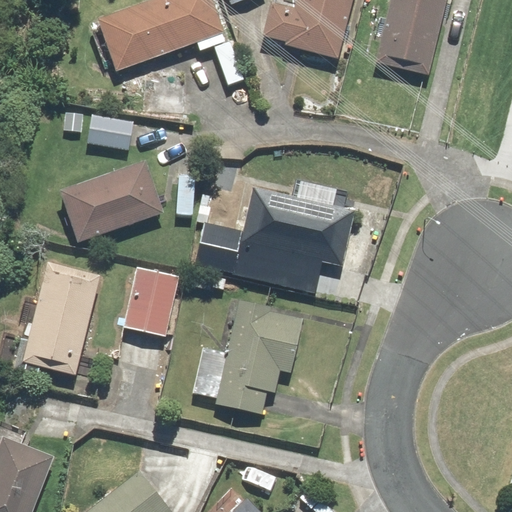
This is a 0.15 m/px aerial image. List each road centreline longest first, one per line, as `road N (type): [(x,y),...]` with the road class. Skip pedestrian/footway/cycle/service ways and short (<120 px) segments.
road 1 (unknown): [(220,117),(366,135),(426,154),(453,179),(482,262),(511,226)]
road 2 (unknown): [(52,408),(323,465),(394,472)]
road 3 (residential): [(482,262),(423,320),(394,377),(388,445),(415,511)]
